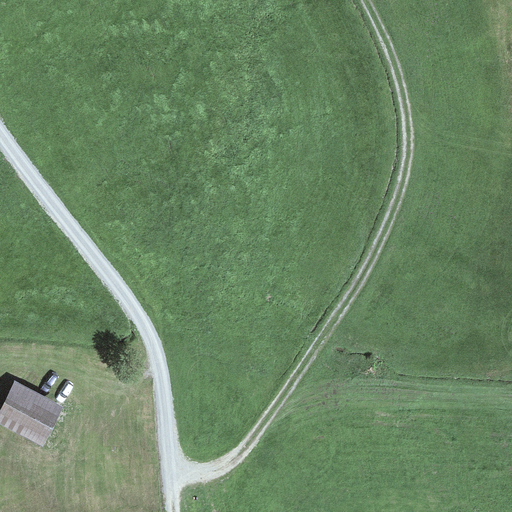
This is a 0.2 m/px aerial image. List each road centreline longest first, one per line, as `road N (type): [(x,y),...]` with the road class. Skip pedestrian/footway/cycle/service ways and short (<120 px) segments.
road 1 (track): [(364,0),(389,50),(410,125),(392,217),(361,283),(241,454),(200,475),(171,473)]
road 2 (track): [(0,126),(158,350),(174,511)]
